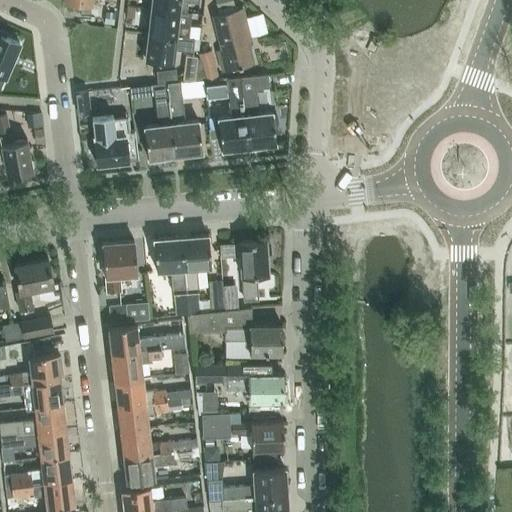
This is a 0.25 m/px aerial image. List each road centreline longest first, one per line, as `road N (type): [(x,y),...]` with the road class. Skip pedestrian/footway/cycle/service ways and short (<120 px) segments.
road 1 (residential): [(315,511),(310,339),(301,315),(309,198)]
road 2 (secondary): [(463,511),(463,214)]
road 3 (residential): [(71,218),(108,511)]
road 4 (residential): [(71,218),(48,28),(0,0)]
road 5 (unclassified): [(309,198),(71,218)]
road 6 (residential): [(309,198),(322,56),(272,0)]
road 7 (secondary): [(467,119),(501,0)]
